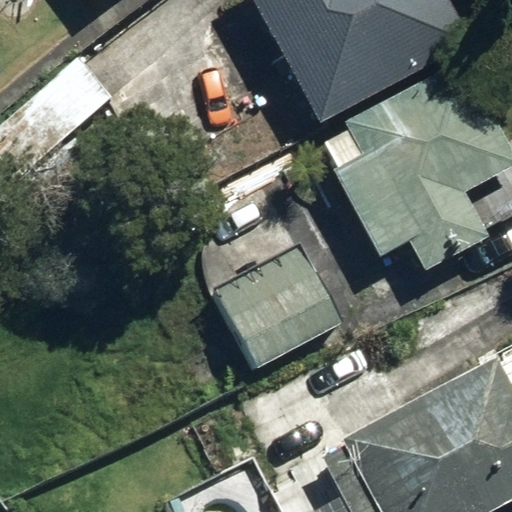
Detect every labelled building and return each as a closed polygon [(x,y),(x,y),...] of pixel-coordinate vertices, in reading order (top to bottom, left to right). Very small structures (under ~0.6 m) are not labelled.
[(80,0),(88,10),(101,0),(80,0)] [(287,127),(443,44),(420,0),(237,0),(224,8),(287,127)] [(474,242),(511,222),(511,160),(465,65),(447,74),(428,84),(331,132),(337,144),(306,160),(365,279),(397,264),(408,286),(478,251),(474,242)] [(295,256),(205,300),(247,385),(337,341),(295,256)] [(510,511),(511,511),(511,347),(322,460),(352,511),(510,511)]
